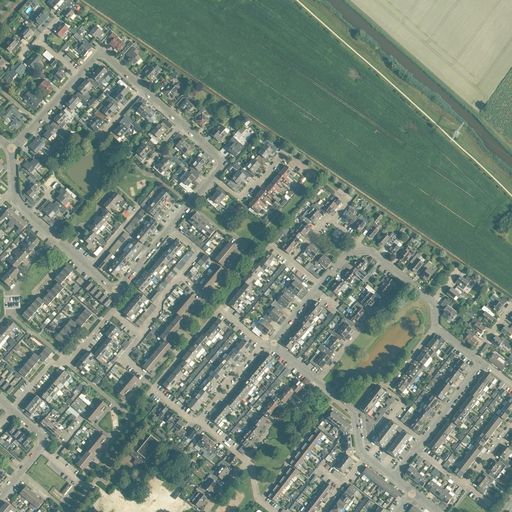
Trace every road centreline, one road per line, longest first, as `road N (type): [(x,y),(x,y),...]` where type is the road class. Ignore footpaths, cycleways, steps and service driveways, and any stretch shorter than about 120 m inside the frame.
road 1 (residential): [(11,409),(51,363),(72,358),(112,310)]
road 2 (residential): [(211,177),(240,197),(285,154),(316,178)]
road 3 (residential): [(317,381),(407,281)]
road 4 (residential): [(511,424),(467,481),(415,448)]
road 5 (residential): [(259,500),(335,396)]
